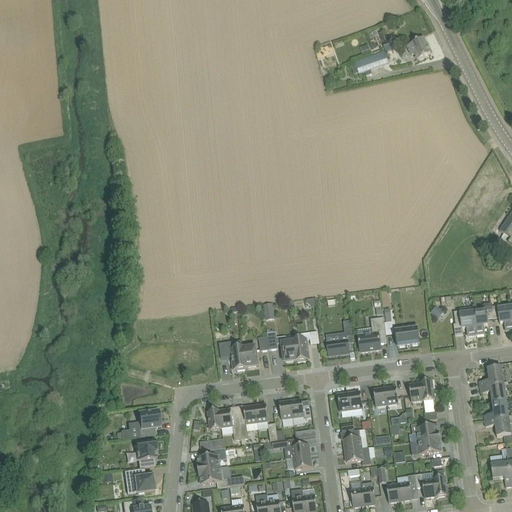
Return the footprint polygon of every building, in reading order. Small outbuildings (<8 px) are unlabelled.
[(431,54),(423,39),(406,48),(411,57),(414,55),(417,62),(431,54)] [(384,47),(386,52),(395,49),(393,44),(384,47)] [(360,48),(363,53),(370,50),(368,45),(360,48)] [(358,73),(359,75),(389,64),(385,53),(355,64),(356,67),(352,68),(354,74),(358,73)] [(511,215),(500,233),(511,241),(509,245),(511,247),(511,215)] [(265,314),(274,313),(273,305),(264,306),(265,314)] [(473,313),(477,337),(485,336),(484,327),(489,327),(488,321),(494,320),(492,308),(492,305),(485,306),(482,309),(482,312),(473,313)] [(431,314),(437,319),(442,312),(437,307),(431,314)] [(499,320),(500,320),(500,325),(505,324),(506,333),(511,332),(511,313),(511,308),(499,309),(498,307),(492,308),(494,320),(499,320)] [(468,338),(477,337),(473,313),(467,314),(466,310),(460,310),(460,313),(454,314),(456,326),(461,325),(462,330),(467,330),(468,338)] [(373,335),(358,337),(361,354),(370,353),(370,354),(375,353),(381,352),(381,346),(388,345),(384,319),(371,321),(373,335)] [(354,345),(353,337),(351,323),(344,323),(346,338),(347,337),(348,342),(327,344),(329,359),(350,356),(348,345),(354,345)] [(418,330),(396,333),(398,349),(420,346),(418,330)] [(301,341),(294,342),(297,362),(297,363),(298,363),(298,364),(306,363),(306,362),(309,361),(307,341),(310,341),(311,347),(320,345),(318,333),(301,336),(301,341)] [(294,342),(286,343),(286,338),(277,339),(276,334),(267,335),(268,339),(270,352),(279,350),(278,346),(282,345),(285,364),(297,362),(294,342)] [(268,339),(259,340),(261,353),(270,352),(268,339)] [(256,348),(244,350),(246,369),(258,368),(256,348)] [(246,370),(246,369),(244,350),(244,349),(231,351),(234,372),(237,371),(238,373),(245,372),(245,370),(246,370)] [(479,384),(480,389),(505,386),(504,379),(502,369),(488,371),(489,382),(479,384)] [(421,385),(423,403),(435,401),(432,383),(421,385)] [(423,403),(421,385),(421,386),(409,387),(412,404),(423,402),(423,403)] [(491,393),(493,404),(507,402),(505,386),(480,389),(481,395),(491,393)] [(385,390),(388,407),(399,406),(397,389),(385,390)] [(388,407),(385,390),(374,392),(376,409),(388,407)] [(350,395),(352,412),(363,411),(361,394),(350,395)] [(341,414),(352,412),(350,395),(338,397),(341,414)] [(302,402),(291,403),(293,420),(305,419),(305,418),(311,417),(310,408),(303,408),(302,402)] [(484,417),(485,422),(510,419),(507,402),(493,404),(492,404),(492,405),(493,405),(494,416),(484,417)] [(293,420),(291,403),(280,405),(282,422),(293,420)] [(255,408),(258,425),(269,423),(267,407),(255,408)] [(239,419),(242,441),(249,440),(247,426),(258,425),(255,408),(244,410),(245,419),(239,419)] [(222,430),(233,428),(235,442),(242,441),(239,419),(232,420),(231,411),(220,413),(222,430)] [(141,424),(138,424),(140,439),(156,437),(155,429),(161,428),(160,421),(162,420),(161,413),(159,413),(158,412),(140,414),(141,424)] [(220,412),(208,414),(211,432),(222,430),(220,413),(220,412)] [(436,413),(425,415),(426,423),(438,421),(436,413)] [(497,439),(511,437),(511,434),(510,425),(511,424),(511,419),(510,420),(510,419),(485,422),(486,429),(496,427),(497,439)] [(371,422),(362,424),(364,431),(372,430),(371,422)] [(353,425),(341,426),(342,434),(347,434),(354,433),(353,425)] [(276,426),(268,427),(271,444),(272,444),(278,443),(277,433),(276,426)] [(418,435),(419,443),(441,440),(440,434),(439,434),(438,427),(418,430),(417,426),(411,427),(413,436),(418,435)] [(123,442),(131,441),(130,432),(122,433),(123,442)] [(285,442),(284,432),(277,433),(278,443),(285,442)] [(347,434),(348,441),(344,442),(346,453),(362,451),(360,432),(354,433),(347,434)] [(383,439),(376,440),(377,447),(384,446),(383,439)] [(441,447),(441,440),(419,443),(421,456),(441,454),(440,447),(441,447)] [(157,452),(156,442),(136,445),(138,463),(139,463),(140,470),(156,468),(155,460),(157,460),(156,452),(157,452)] [(200,444),(201,452),(214,450),(212,442),(200,444)] [(272,444),(273,451),(289,449),(288,442),(285,442),(278,443),(272,444)] [(292,449),(294,460),(311,458),(309,447),(292,449)] [(384,449),(385,457),(393,457),(392,448),(384,449)] [(369,450),(362,451),(346,453),(347,465),(363,463),(363,468),(371,466),(369,450)] [(511,488),(508,463),(506,451),(502,451),(503,465),(491,466),(493,481),(505,479),(506,489),(511,488)] [(396,465),(401,464),(401,459),(405,459),(405,453),(395,455),(396,465)] [(198,467),(199,473),(220,470),(219,457),(198,460),(199,467),(198,467)] [(312,469),(311,458),(294,460),(295,472),(312,469)] [(433,468),(442,467),(441,460),(432,461),(433,468)] [(222,484),(220,470),(199,473),(200,480),(201,480),(202,486),(222,484)] [(125,474),(126,481),(135,479),(137,495),(155,493),(155,491),(157,491),(156,485),(154,485),(153,477),(145,478),(144,471),(125,474)] [(112,475),(101,476),(103,485),(113,483),(112,475)] [(436,499),(434,481),(434,482),(423,483),(422,476),(415,477),(417,487),(417,490),(423,489),(425,500),(436,498),(436,499)] [(412,502),(410,488),(417,487),(415,477),(408,478),(409,485),(398,486),(401,503),(412,502)] [(244,479),(228,481),(229,489),(245,486),(244,479)] [(434,481),(436,499),(448,497),(445,479),(434,481)] [(283,491),(282,483),(273,484),(274,492),(283,491)] [(257,485),(249,487),(250,493),(258,492),(257,485)] [(389,505),(401,503),(398,486),(387,488),(389,505)] [(363,491),(365,508),(376,507),(374,490),(363,491)] [(354,510),(365,508),(363,491),(351,493),(354,510)] [(304,499),(305,511),(317,511),(316,498),(304,499)] [(305,511),(304,499),(293,501),(294,511),(305,511)] [(143,502),(124,504),(124,511),(150,511),(150,508),(144,509),(143,502)] [(269,504),(269,511),(281,511),(280,503),(269,504)]
